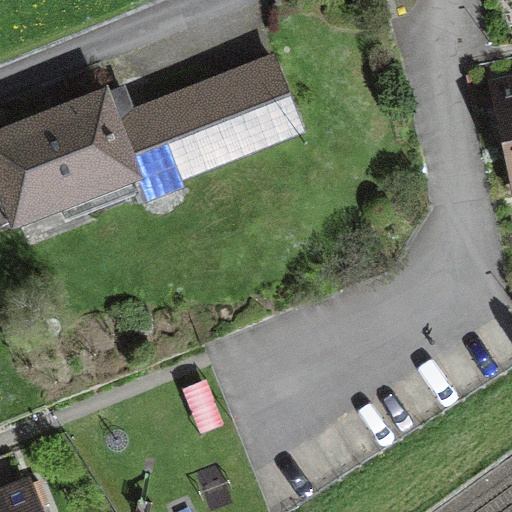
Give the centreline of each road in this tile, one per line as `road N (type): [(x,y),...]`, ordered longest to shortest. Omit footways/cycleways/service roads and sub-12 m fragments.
road 1 (residential): [(428,0),(440,175),(438,217),(419,266),(241,355),(180,348)]
road 2 (residential): [(0,69),(175,0)]
